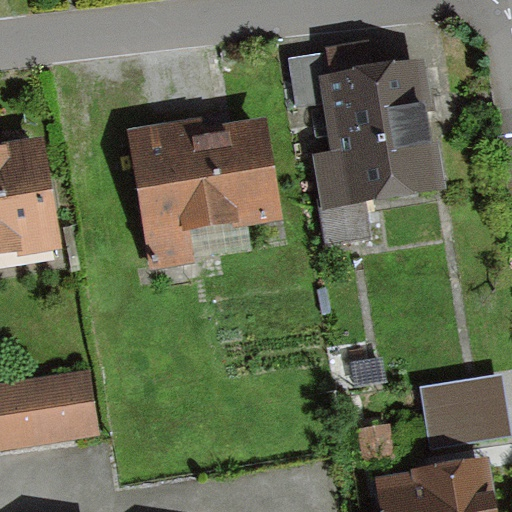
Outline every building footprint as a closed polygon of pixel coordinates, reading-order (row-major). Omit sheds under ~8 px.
[(331,152),(315,155),(324,208),(321,208),(327,244),(372,237),(366,200),(446,186),(423,52),(375,60),(372,38),(326,46),(327,53),(330,72),(319,74),(323,103),(331,152)] [(330,72),(327,53),(290,58),(297,107),(323,103),(319,74),(330,72)] [(201,121),(131,131),(152,267),(191,261),(187,230),(282,216),(267,118),(202,128),(201,121)] [(0,257),(66,247),(48,134),(0,141),(0,257)] [(0,385),(0,438),(2,451),(98,437),(88,373),(0,385)] [(422,388),(431,448),(511,435),(511,418),(506,376),(422,388)] [(498,511),(491,456),(378,473),(384,511),(498,511)]
